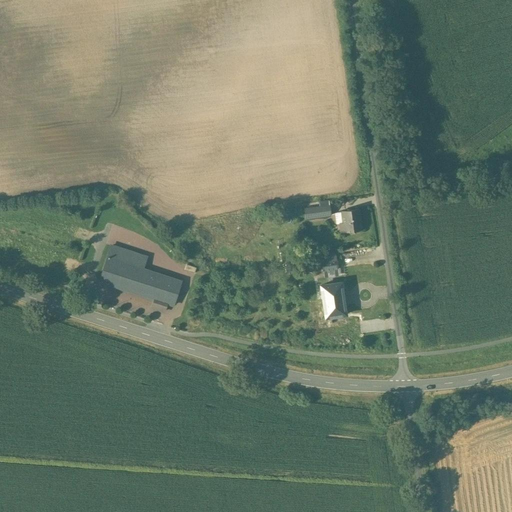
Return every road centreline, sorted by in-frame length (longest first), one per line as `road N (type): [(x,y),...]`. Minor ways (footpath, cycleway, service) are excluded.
road 1 (tertiary): [(0,286),(291,377),(404,385)]
road 2 (residential): [(404,385),(351,0)]
road 3 (residential): [(421,511),(404,385)]
